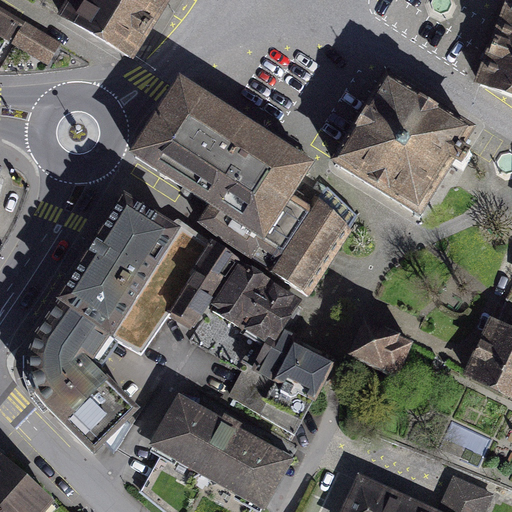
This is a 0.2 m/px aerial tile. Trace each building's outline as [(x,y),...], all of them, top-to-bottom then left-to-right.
[(69,0),(58,18),(134,64),(172,0),(69,0)] [(511,0),(506,0),(487,54),(474,87),(511,100),(511,0)] [(25,23),(0,7),(0,50),(5,41),(8,43),(19,26),(22,27),(25,23)] [(62,44),(25,23),(22,27),(11,45),(48,67),(62,44)] [(386,73),(330,164),(374,191),(378,193),(420,219),(453,166),(462,171),(470,158),(474,152),(466,147),(477,129),(404,84),(386,73)] [(180,78),(129,157),(208,209),(197,225),(308,299),(353,232),(351,229),(318,200),(316,204),(308,198),(299,192),(316,164),(180,78)] [(351,229),(357,218),(326,189),(318,200),(351,229)] [(57,304),(108,338),(120,344),(141,356),(166,318),(190,333),(192,329),(193,331),(240,261),(177,221),(171,224),(124,195),(57,304)] [(248,272),(239,267),(211,309),(218,313),(216,317),(266,346),(251,373),(243,368),(228,397),(294,435),(313,402),(315,405),(334,365),(297,345),(301,337),(286,329),(302,302),(251,268),(248,272)] [(94,458),(141,412),(107,378),(106,380),(92,366),(93,363),(103,369),(120,344),(108,338),(57,304),(35,339),(29,359),(31,380),(39,397),(47,412),(94,458)] [(511,328),(490,318),(462,378),(511,401),(511,328)] [(364,321),(347,359),(384,374),(385,372),(398,378),(409,353),(413,345),(400,340),(401,337),(364,321)] [(265,511),(293,462),(178,396),(149,449),(162,457),(139,494),(162,511),(249,511),(253,507),(260,511),(265,511)] [(511,416),(510,416),(499,441),(511,446),(511,416)] [(0,511),(46,511),(54,503),(0,455),(0,511)] [(358,475),(341,511),(487,511),(496,496),(453,476),(437,511),(358,475)]
